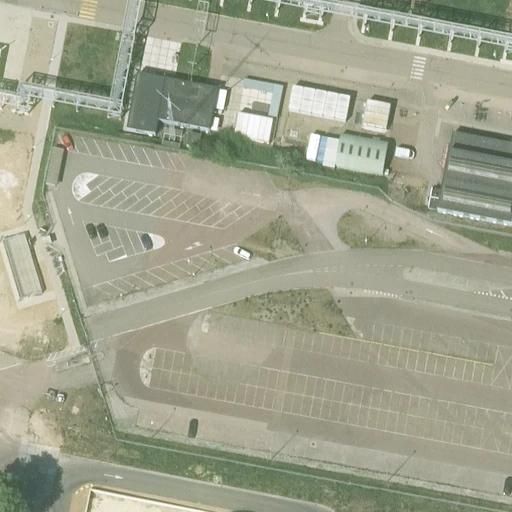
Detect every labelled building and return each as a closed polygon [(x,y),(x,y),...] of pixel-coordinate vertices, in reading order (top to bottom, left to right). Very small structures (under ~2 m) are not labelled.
[(127,133),(156,138),(158,124),(210,134),(218,93),(137,78),(127,133)] [(271,141),(273,120),(237,118),(236,139),(271,141)] [(186,148),(198,150),(201,138),(189,136),(186,148)] [(437,214),(511,228),(511,147),(452,136),(441,194),(431,192),(428,210),(438,212),(437,214)] [(387,147),(340,138),(334,169),(381,178),(387,147)]
